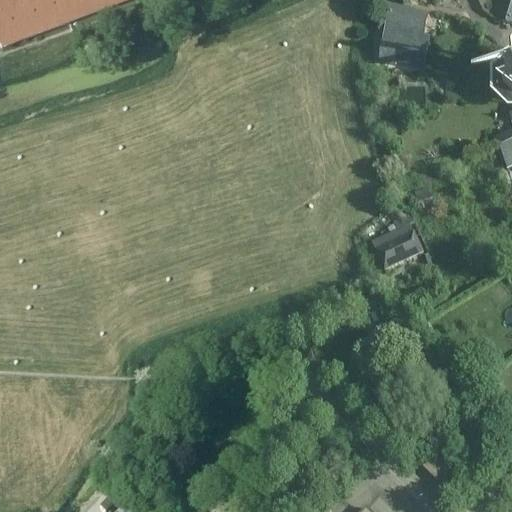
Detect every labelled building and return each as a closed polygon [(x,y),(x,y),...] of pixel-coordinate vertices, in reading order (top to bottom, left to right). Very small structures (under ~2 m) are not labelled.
[(0,0),(0,48),(1,50),(135,0),(134,0),(0,0)] [(494,4),(490,17),(501,20),(505,7),(494,4)] [(397,64),(424,69),(428,40),(424,36),(427,14),(383,6),(378,34),(385,36),(380,64),(396,67),(397,64)] [(504,79),(511,71),(511,70),(507,66),(499,74),(503,79),(504,79)] [(503,94),(511,102),(511,71),(504,79),(503,94)] [(511,170),(511,144),(500,148),(508,172),(511,170)] [(420,164),(406,169),(411,187),(426,182),(420,164)] [(411,187),(414,196),(428,191),(426,182),(411,187)] [(435,208),(429,191),(428,191),(414,196),(420,213),(435,208)] [(372,245),(385,273),(423,255),(410,228),(415,226),(410,217),(394,225),(399,234),(391,239),(390,236),(372,245)] [(430,476),(450,456),(440,446),(420,466),(430,476)] [(440,486),(460,466),(450,456),(430,476),(440,486)] [(450,496),(470,476),(460,466),(440,486),(450,496)] [(511,487),(511,482),(503,474),(483,494),(494,505),(511,487)] [(384,499),(375,507),(379,511),(389,511),(393,509),(384,499)] [(108,501),(99,510),(100,511),(110,511),(114,508),(108,501)]
